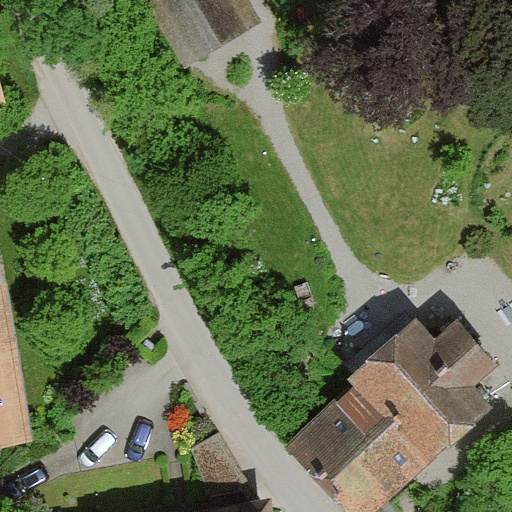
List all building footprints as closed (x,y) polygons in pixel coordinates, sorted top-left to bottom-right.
[(150,0),(190,66),(260,25),(245,0),(150,0)] [(288,427),(362,509),(433,445),(429,440),(486,388),(470,372),(494,350),(456,307),(429,330),(408,307),(342,366),(349,373),(288,427)] [(0,445),(10,444),(0,379),(0,445)] [(220,498),(255,492),(215,428),(188,444),(220,498)] [(274,511),(274,510),(271,490),(255,492),(220,498),(127,511),(274,511)]
